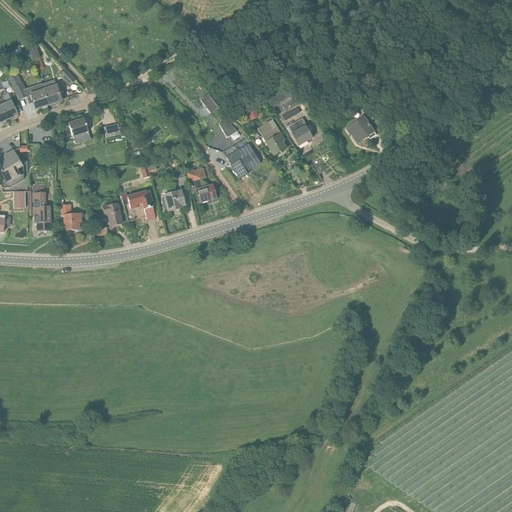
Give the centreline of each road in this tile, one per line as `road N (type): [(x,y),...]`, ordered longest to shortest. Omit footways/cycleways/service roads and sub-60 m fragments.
road 1 (tertiary): [(0,260),(141,252),(337,189)]
road 2 (tertiary): [(337,189),(511,78)]
road 3 (unclassified): [(511,248),(415,241),(350,206),(337,189)]
road 4 (track): [(248,219),(185,127),(134,81)]
road 5 (track): [(0,0),(97,99),(134,81)]
road 6 (track): [(134,81),(278,0)]
